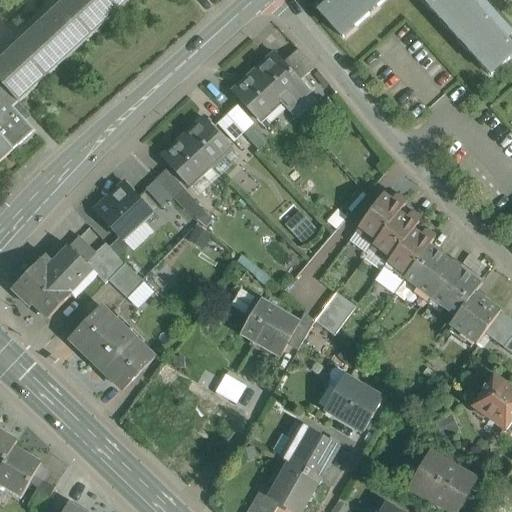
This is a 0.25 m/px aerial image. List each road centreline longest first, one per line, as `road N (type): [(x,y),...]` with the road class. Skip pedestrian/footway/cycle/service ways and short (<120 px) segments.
road 1 (residential): [(0,246),(90,149),(250,0)]
road 2 (residential): [(511,261),(277,0)]
road 3 (secondary): [(168,511),(0,353)]
